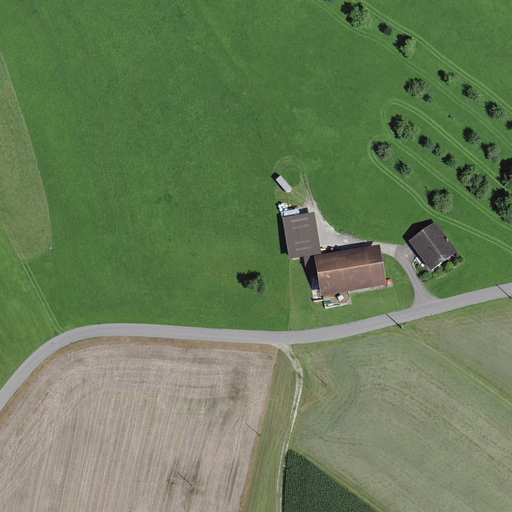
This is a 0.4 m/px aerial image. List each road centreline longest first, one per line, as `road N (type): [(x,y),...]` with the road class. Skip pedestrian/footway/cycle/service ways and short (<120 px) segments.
road 1 (residential): [(511,290),(284,339),(82,333),(42,355),(0,404)]
road 2 (track): [(300,164),(331,232),(393,250),(428,310)]
road 3 (track): [(279,511),(300,386),(284,339)]
